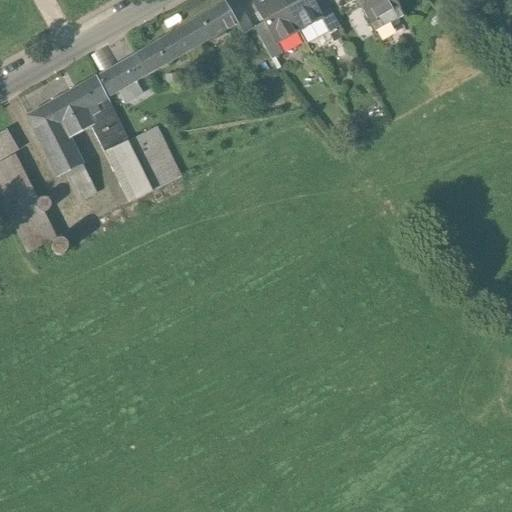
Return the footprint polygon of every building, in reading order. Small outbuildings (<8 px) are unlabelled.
[(236,0),(231,0),(224,5),(236,25),(243,36),(254,31),(253,30),(236,0)] [(276,44),(298,32),(279,0),(257,0),(252,3),(263,24),(275,45),(276,44)] [(309,0),(279,0),(298,32),(320,20),(321,20),(313,6),(309,0)] [(323,0),(313,6),(321,20),(320,20),(328,34),(339,28),(323,0)] [(337,0),(338,1),(339,0),(355,0),(375,34),(402,18),(392,0),(337,0)] [(224,5),(137,56),(147,76),(210,40),(212,44),(226,36),(224,32),(236,25),(224,5)] [(328,34),(320,20),(298,32),(306,47),(328,34)] [(263,24),(253,30),(254,31),(271,61),(282,55),(276,44),(275,45),(263,24)] [(100,52),(90,58),(101,77),(111,71),(100,52)] [(147,76),(137,56),(111,71),(101,77),(96,80),(106,100),(116,94),(133,84),(147,76)] [(86,120),(90,118),(109,109),(105,101),(106,100),(96,80),(70,94),(82,114),(83,113),(86,120)] [(140,97),(133,84),(116,94),(123,107),(140,97)] [(95,127),(90,118),(86,120),(83,113),(82,114),(70,94),(28,119),(58,180),(66,176),(82,167),(69,141),(91,129),(95,127)] [(127,144),(109,109),(90,118),(95,127),(91,129),(104,155),(116,149),(119,154),(129,149),(127,144)] [(155,130),(127,144),(129,149),(152,194),(180,179),(155,130)] [(3,133),(0,135),(0,163),(15,154),(3,133)] [(152,194),(129,149),(119,154),(116,149),(104,155),(129,205),(152,194)] [(51,243),(11,160),(0,165),(0,196),(28,254),(36,250),(39,248),(42,247),(51,243)] [(84,171),(82,167),(66,176),(79,202),(95,194),(87,178),(84,180),(81,173),(84,171)] [(49,211),(50,209),(51,206),(50,204),(49,202),(48,201),(46,200),(43,199),(41,200),(39,201),(37,202),(36,204),(36,207),(37,209),(38,211),(40,213),(42,214),(45,214),(47,213),(49,211)] [(68,252),(68,249),(68,246),(66,243),(63,241),(59,240),(56,241),(53,243),(51,246),(51,249),(51,253),(53,255),(56,257),(60,258),(63,257),(66,255),(68,252)]
